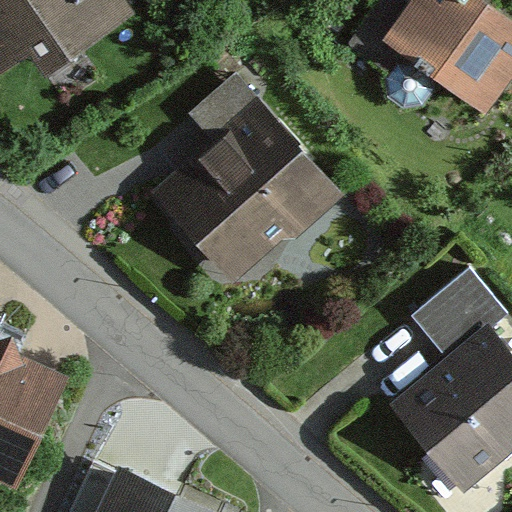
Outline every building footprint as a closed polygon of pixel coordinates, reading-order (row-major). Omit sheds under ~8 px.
[(151,27),(131,0),(0,0),(0,53),(8,64),(27,51),(56,92),(151,27)] [(511,82),(511,13),(492,0),(410,0),(388,32),(494,107),(511,82)] [(344,188),(265,104),(170,194),(249,277),(344,188)] [(511,339),(464,282),(425,315),(460,357),(407,400),(481,489),(511,462),(511,339)] [(70,362),(0,330),(0,472),(17,481),(70,362)] [(230,511),(232,509),(132,462),(108,511),(230,511)]
